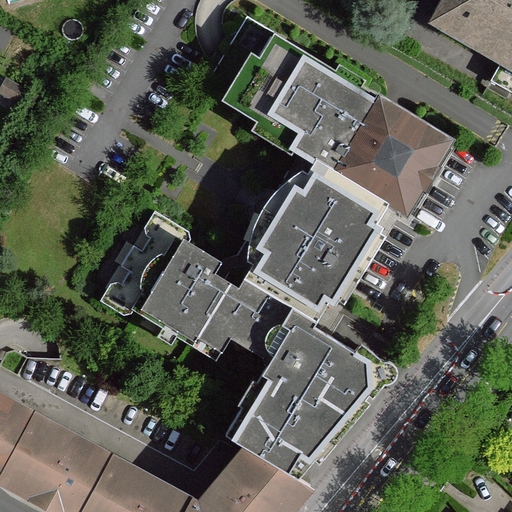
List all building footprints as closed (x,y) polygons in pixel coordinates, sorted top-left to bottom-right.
[(511,0),(449,0),(437,20),(502,58),(490,80),(511,92),(511,0)] [(227,433),(247,443),(300,477),(316,456),(310,451),(356,397),(362,402),(378,383),(367,374),(376,363),(357,347),(354,352),(326,335),(323,339),(310,332),(331,297),(373,229),(389,203),(406,214),(450,141),(361,87),(335,70),(247,16),(202,89),(256,122),(296,147),(302,150),(312,156),(239,275),(229,269),(220,284),(201,273),(211,258),(147,219),(120,202),(76,275),(103,291),(152,321),(153,322),(156,316),(185,334),(188,329),(211,343),(220,330),(252,350),(254,358),(262,363),(221,429),(227,433)] [(338,64),(335,70),(361,87),(365,81),(338,64)] [(19,102),(25,94),(6,82),(1,93),(19,102)] [(291,154),(296,147),(256,122),(251,130),(291,154)] [(302,150),(229,269),(239,275),(312,156),(302,150)] [(378,233),(373,229),(331,297),(337,300),(378,233)] [(229,269),(211,258),(201,273),(220,284),(229,269)] [(205,354),(211,343),(188,329),(185,334),(156,316),(153,322),(152,321),(147,329),(161,337),(166,330),(205,354)] [(0,390),(0,473),(51,502),(69,511),(277,511),(280,509),(305,479),(300,477),(247,443),(200,500),(36,410),(8,395),(0,390)] [(316,456),(362,402),(356,397),(310,451),(316,456)]
